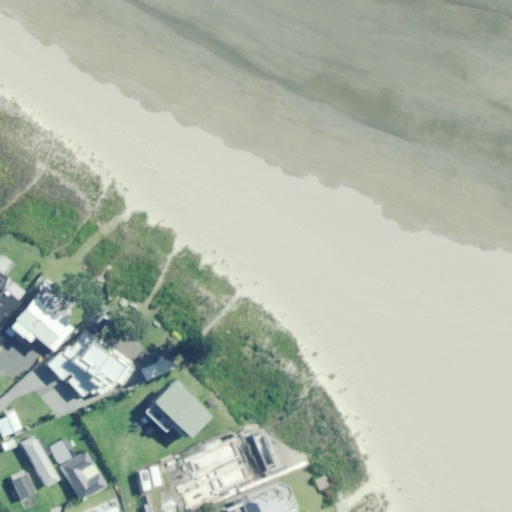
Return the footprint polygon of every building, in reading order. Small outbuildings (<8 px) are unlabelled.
[(0,289),(0,288),(7,280),(0,275),(0,320),(15,301),(0,289)] [(45,347),(66,321),(34,296),(8,329),(27,343),(32,337),(45,347)] [(120,386),(135,365),(85,329),(45,363),(80,396),(87,393),(89,395),(95,392),(97,396),(117,384),(120,386)] [(186,438),(206,417),(171,382),(142,411),(163,432),(171,424),(186,438)] [(0,436),(1,440),(21,432),(18,423),(0,430),(0,436)] [(45,487),(58,480),(33,437),(21,445),(45,487)] [(58,463),(69,457),(59,441),(49,447),(58,463)] [(213,499),(242,486),(222,441),(193,455),(213,499)] [(79,500),(105,486),(86,450),(60,465),(79,500)] [(21,499),(36,492),(27,473),(12,480),(21,499)] [(224,511),(284,511),(276,490),(224,510),(224,511)]
